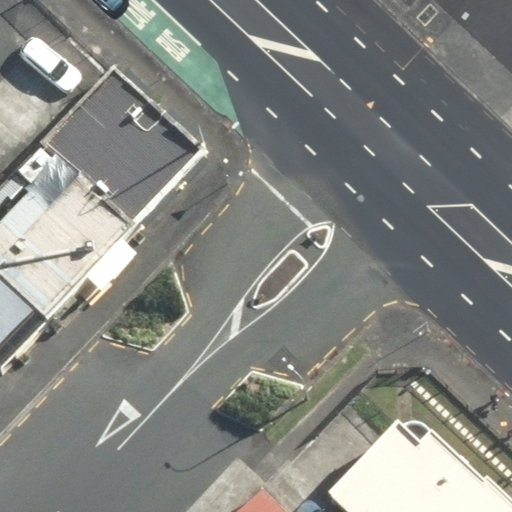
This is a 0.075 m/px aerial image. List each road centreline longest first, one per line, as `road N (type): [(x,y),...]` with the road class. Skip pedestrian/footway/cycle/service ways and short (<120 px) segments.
road 1 (residential): [(58,511),(400,151)]
road 2 (primary): [(239,0),(400,151)]
road 3 (primary): [(400,151),(511,258)]
